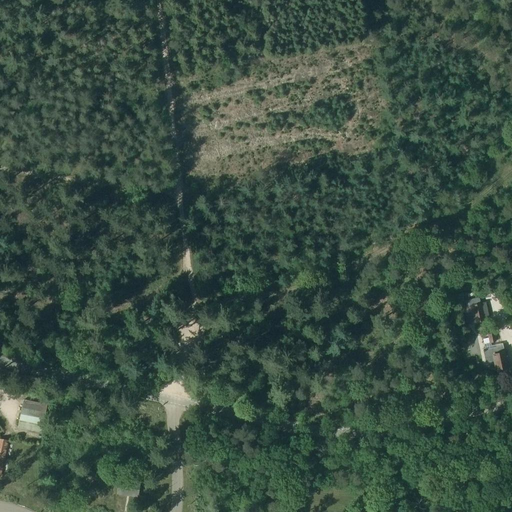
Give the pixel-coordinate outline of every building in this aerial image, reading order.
[(456,309),(463,308),(467,325),(485,321),(482,304),(466,307),(463,293),(453,295),(456,309)] [(489,343),(496,342),(494,334),(487,335),(489,343)] [(474,356),(481,352),(477,345),(470,349),(474,356)] [(503,346),(491,349),(483,351),(486,365),(494,363),(495,370),(507,367),(504,353),(503,346)] [(45,413),(28,409),(22,408),(19,420),(25,421),(43,425),(45,413)] [(0,476),(1,477),(10,442),(0,439),(0,476)] [(137,497),(139,484),(119,481),(117,494),(137,497)] [(84,494),(92,493),(92,485),(83,485),(84,494)] [(436,508),(448,506),(447,499),(435,501),(436,508)]
